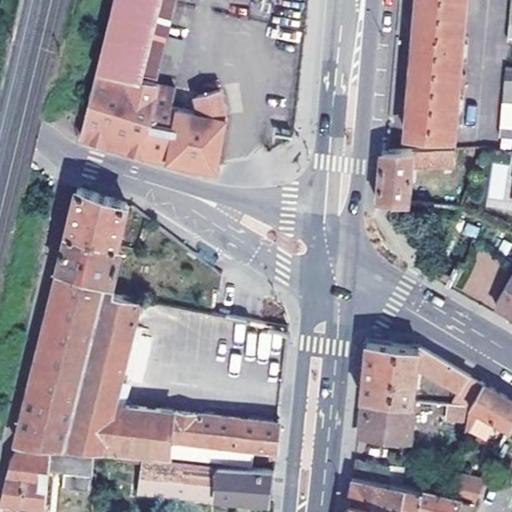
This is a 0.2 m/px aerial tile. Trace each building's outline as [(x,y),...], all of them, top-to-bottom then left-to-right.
[(114,0),(99,67),(79,137),(143,154),(149,155),(217,167),(226,114),(218,89),(197,95),(200,111),(171,104),(176,87),(157,84),(141,80),(158,0),(114,0)] [(176,0),(158,0),(141,80),(157,84),(176,0)] [(469,36),(462,36),(465,0),(417,0),(415,28),(407,117),(406,133),(453,137),(455,122),(462,123),(466,75),(459,74),(461,50),(468,50),(469,36)] [(511,79),(506,79),(502,126),(511,127),(511,79)] [(197,95),(176,87),(171,104),(200,111),(197,95)] [(388,149),(382,149),(379,191),(378,199),(408,202),(411,167),(456,166),(456,147),(388,149)] [(509,209),(509,165),(489,164),(489,209),(509,209)] [(60,258),(57,269),(111,282),(111,281),(120,245),(115,244),(125,203),(102,196),(77,189),(60,258)] [(14,443),(258,463),(275,457),(278,422),(219,415),(115,406),(141,298),(114,293),(115,282),(111,281),(111,282),(57,269),(14,443)] [(511,274),(495,305),(511,315),(511,274)] [(364,370),(361,396),(363,396),(413,400),(416,365),(418,345),(367,339),(365,357),(364,370)] [(420,345),(418,345),(416,365),(459,389),(468,373),(420,345)] [(456,394),(471,403),(483,381),(468,373),(459,389),(456,394)] [(494,418),(510,427),(511,422),(511,398),(487,384),(483,381),(471,403),(469,406),(465,429),(484,439),(494,418)] [(413,400),(363,396),(359,433),(410,437),(413,400)] [(65,489),(91,491),(95,455),(15,449),(12,454),(9,463),(0,497),(0,500),(11,501),(43,504),(47,467),(66,469),(65,489)] [(353,476),(388,484),(390,461),(355,457),(353,476)] [(274,468),(140,458),(138,489),(271,500),(274,468)] [(421,491),(388,484),(353,476),(352,481),(349,499),(401,509),(417,511),(421,491)] [(474,503),(483,482),(456,477),(452,498),(471,502),(474,503)] [(466,511),(471,502),(452,498),(421,491),(417,511),(418,511),(466,511)] [(399,511),(401,509),(349,499),(346,511),(399,511)] [(0,508),(9,510),(11,501),(0,500),(0,508)]
